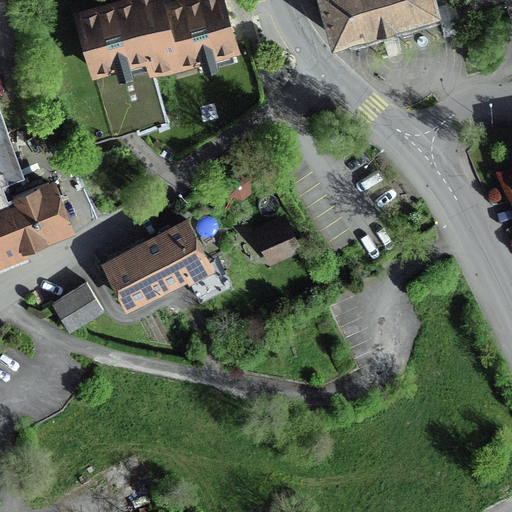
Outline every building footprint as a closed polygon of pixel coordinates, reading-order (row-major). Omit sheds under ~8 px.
[(235,46),(233,42),(221,0),(190,0),(163,8),(160,0),(133,0),(76,17),(92,71),(145,56),(149,71),(235,46)] [(321,0),(333,40),(435,10),(431,0),(321,0)] [(0,255),(64,230),(46,184),(4,201),(0,189),(0,135),(6,133),(0,116),(0,255)] [(206,262),(185,222),(106,264),(127,302),(206,262)] [(272,253),(293,243),(284,225),(264,235),(272,253)] [(101,310),(85,283),(52,304),(68,330),(101,310)]
